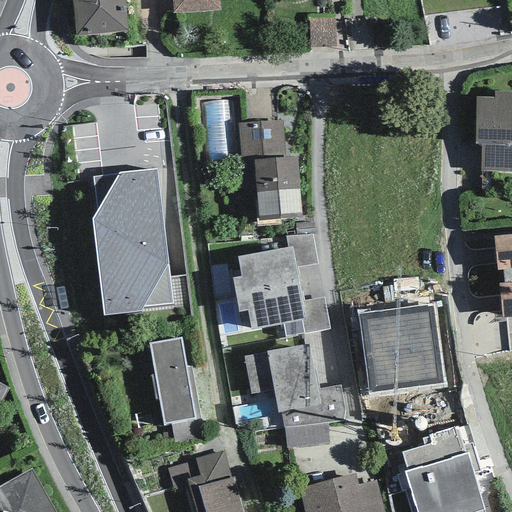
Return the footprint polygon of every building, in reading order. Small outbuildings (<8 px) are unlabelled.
[(123,0),(71,0),(75,36),(126,30),(123,0)] [(171,0),(173,13),(220,10),(219,0),(171,0)] [(481,144),(480,172),(511,172),(511,91),(494,91),(494,98),(477,98),(475,144),(481,144)] [(283,119),(238,123),(243,185),(254,184),(257,222),(302,218),(297,157),(286,158),(283,119)] [(118,174),(93,177),(97,212),(92,219),(103,316),(140,311),(143,307),(173,304),(156,169),(118,172),(118,174)] [(286,237),(288,248),(292,247),(296,268),(317,264),(312,234),(286,237)] [(497,270),(503,269),(504,283),(511,281),(511,235),(494,237),(497,270)] [(231,278),(235,294),(298,283),(296,268),(292,247),(288,248),(237,257),(241,276),(231,278)] [(502,317),(506,316),(507,334),(511,333),(511,281),(504,283),(498,283),(502,317)] [(298,283),(235,294),(238,312),(247,310),(251,329),(301,320),(305,320),(302,301),(298,283)] [(324,298),(302,301),(305,320),(301,320),(304,334),(329,328),(324,298)] [(434,305),(358,315),(368,393),(445,383),(434,305)] [(181,337),(148,344),(164,425),(196,419),(181,337)] [(308,345),(243,355),(251,394),(273,390),(277,413),(280,412),(283,428),(342,422),(345,410),(340,385),(316,389),(308,345)] [(424,446),(402,452),(407,471),(404,472),(416,511),(475,511),(484,510),(467,453),(465,454),(457,428),(422,438),(424,446)] [(195,461),(168,468),(173,487),(188,483),(196,511),(244,511),(235,477),(231,479),(223,452),(195,460),(195,461)] [(54,511),(31,469),(0,486),(0,511),(54,511)] [(355,473),(297,489),(303,511),(383,511),(375,481),(358,485),(355,473)]
